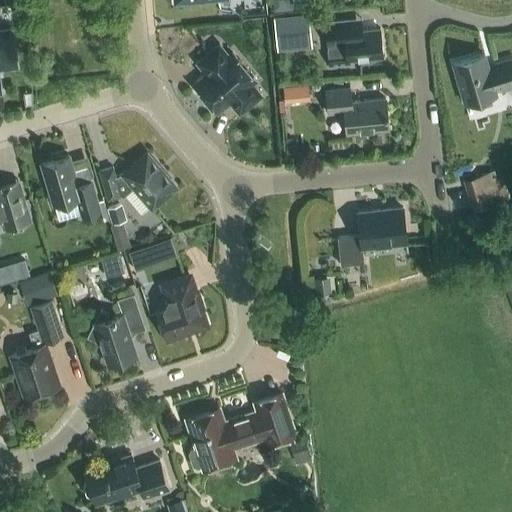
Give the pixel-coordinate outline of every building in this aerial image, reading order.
[(272,0),(274,10),(293,7),(292,0),(272,0)] [(274,16),(276,38),(310,35),(308,13),(274,16)] [(324,20),(327,44),(329,65),(347,63),(346,59),(382,55),(379,27),(364,29),(362,17),(324,20)] [(0,69),(16,68),(14,53),(12,29),(0,30),(0,69)] [(219,44),(197,62),(207,73),(195,83),(218,111),(230,100),(240,112),(261,94),(251,83),(255,79),(232,52),(228,55),(219,44)] [(452,62),(464,102),(495,93),(494,89),(511,83),(511,57),(487,64),(484,52),(452,62)] [(283,98),(309,99),(310,83),(284,83),(283,98)] [(388,128),(385,97),(351,100),(349,86),(325,89),(328,112),(344,110),(346,132),(388,128)] [(294,142),(286,143),(287,158),(296,157),(294,142)] [(82,215),(100,210),(91,179),(77,183),(69,154),(66,155),(65,152),(53,156),(54,159),(41,162),(54,204),(77,197),(82,215)] [(152,206),(176,186),(147,152),(123,173),(116,175),(113,166),(99,170),(108,199),(121,194),(123,196),(135,187),(152,206)] [(463,178),(473,209),(499,201),(489,170),(463,178)] [(0,184),(0,216),(2,216),(5,228),(31,220),(19,179),(0,184)] [(107,207),(112,223),(127,218),(122,203),(107,207)] [(361,245),(406,240),(402,206),(356,211),(359,233),(337,235),(340,263),(363,260),(361,245)] [(136,269),(156,262),(149,244),(129,251),(136,269)] [(4,267),(0,268),(0,283),(8,281),(4,267)] [(49,270),(30,277),(38,301),(58,294),(49,270)] [(195,288),(194,288),(190,275),(163,284),(167,296),(163,297),(159,304),(161,308),(157,310),(165,335),(170,337),(178,334),(180,331),(206,323),(201,309),(203,308),(197,290),(196,289),(195,288)] [(327,276),(314,277),(315,290),(328,288),(327,276)] [(511,278),(503,281),(511,305),(511,278)] [(108,364),(137,354),(130,333),(145,328),(133,293),(118,299),(123,313),(114,315),(101,309),(87,335),(101,342),(108,364)] [(25,396),(59,385),(44,340),(62,334),(50,300),(32,306),(40,329),(30,332),(35,346),(11,354),(25,396)] [(202,468),(236,456),(233,447),(266,436),(267,442),(296,432),(283,392),(254,402),(257,409),(224,420),(220,407),(186,418),(195,447),(191,448),(190,454),(192,461),(197,466),(201,465),(202,468)] [(306,437),(289,443),(296,463),(312,458),(306,437)] [(88,479),(86,480),(83,485),(86,493),(90,494),(92,493),(95,502),(118,494),(119,496),(142,488),(144,496),(169,487),(159,459),(136,467),(131,453),(102,463),(103,464),(85,470),(88,479)] [(167,503),(169,511),(189,511),(193,511),(188,498),(182,500),(182,498),(167,503)]
